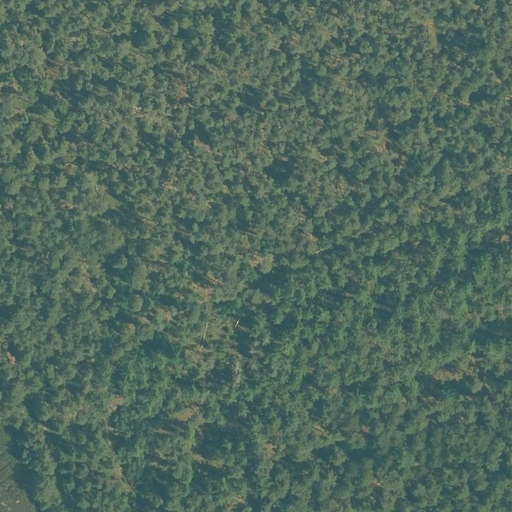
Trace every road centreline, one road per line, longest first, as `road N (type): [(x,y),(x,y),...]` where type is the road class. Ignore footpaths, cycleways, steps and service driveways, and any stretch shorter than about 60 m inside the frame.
road 1 (track): [(29,382),(511,160)]
road 2 (track): [(511,397),(501,402),(406,209)]
road 3 (track): [(72,511),(0,321)]
